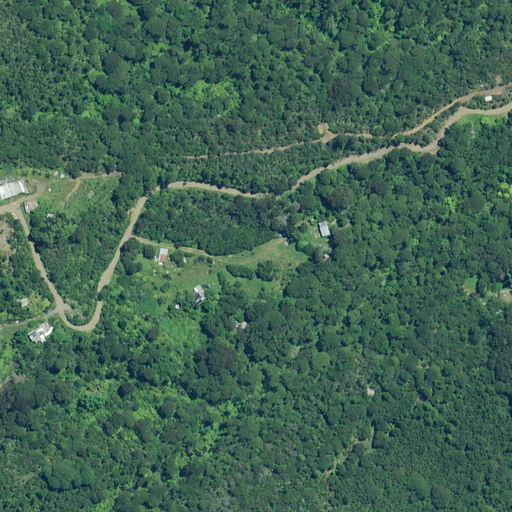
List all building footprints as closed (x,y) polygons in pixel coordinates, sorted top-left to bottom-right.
[(0,200),(27,190),(23,179),(0,186),(0,200)] [(39,209),(36,201),(24,204),(26,213),(39,209)] [(329,234),(325,221),(318,223),(322,236),(329,234)] [(167,250),(160,248),(157,261),(165,263),(167,250)] [(207,296),(198,285),(190,292),(199,303),(207,296)] [(26,296),(17,301),(20,308),(30,304),(26,296)] [(246,321),(236,319),(235,327),(245,329),(246,321)] [(52,327),(49,329),(45,322),(28,334),(34,343),(39,340),(42,344),(47,341),(44,336),(51,331),(53,329),(52,327)] [(375,388),(367,387),(366,396),(374,396),(375,388)]
